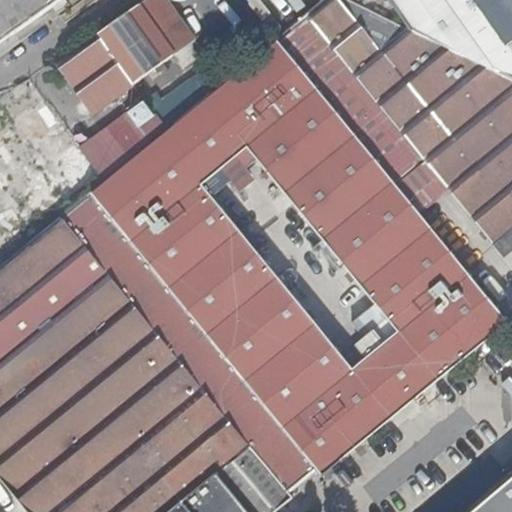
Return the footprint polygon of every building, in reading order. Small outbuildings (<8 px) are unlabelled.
[(405,27),(350,0),(323,0),(298,20),(219,85),(0,264),(0,478),(27,511),(127,511),(429,227),(419,215),(408,201),(437,177),(457,201),(511,149),(511,82),(493,74),(408,32),(405,27)] [(0,0),(0,50),(72,0),(0,0)] [(188,42),(193,38),(164,0),(143,0),(56,62),(91,111),(171,54),(181,66),(197,54),(188,42)] [(511,0),(388,0),(410,30),(511,80),(511,0)] [(272,15),(226,52),(234,63),(280,25),(272,15)] [(511,149),(457,201),(511,271),(511,149)] [(448,191),(437,177),(408,201),(419,215),(448,191)] [(501,316),(429,227),(127,511),(245,511),(216,474),(248,447),(283,491),(501,316)] [(265,511),(286,495),(283,491),(248,447),(216,474),(245,511),(265,511)] [(511,511),(511,482),(475,511),(511,511)]
